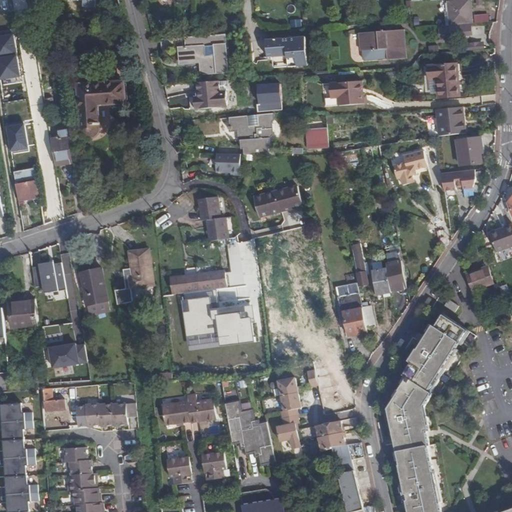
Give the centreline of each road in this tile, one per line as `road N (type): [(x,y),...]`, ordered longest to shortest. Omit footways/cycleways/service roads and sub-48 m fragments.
road 1 (residential): [(506,148),(493,197),(399,333),(368,394),(386,511)]
road 2 (residential): [(129,0),(170,150),(159,193),(0,252)]
road 3 (residential): [(509,0),(506,148)]
